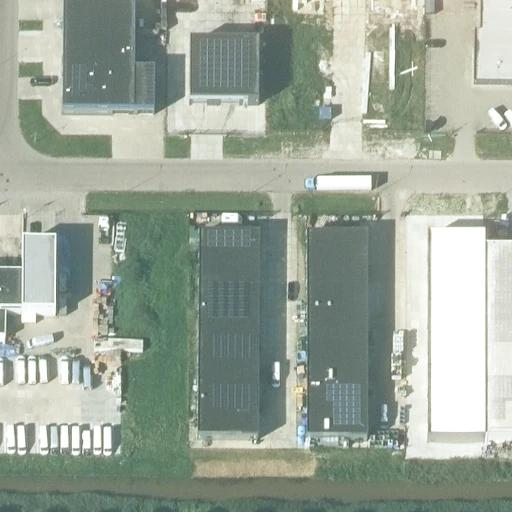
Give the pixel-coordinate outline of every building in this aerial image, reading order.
[(133,0),(61,0),(61,115),(153,115),(153,72),(133,72),(133,0)] [(331,125),(331,0),(275,0),(275,124),(331,125)] [(415,0),(358,0),(358,123),(415,124),(415,0)] [(472,86),(511,85),(511,1),(479,2),(479,48),(472,48),(472,86)] [(188,105),(257,106),(257,46),(189,45),(188,105)] [(197,236),(196,440),(257,441),(258,236),(197,236)] [(305,442),(366,442),(366,440),(366,237),(305,237),(305,440),(305,442)] [(426,443),(483,443),(483,251),(483,238),(426,238),(426,443)] [(0,340),(4,340),(5,316),(20,316),(54,317),(55,246),(21,246),(21,284),(0,284),(0,340)] [(484,251),(483,443),(511,443),(511,251),(486,251),(484,251)]
